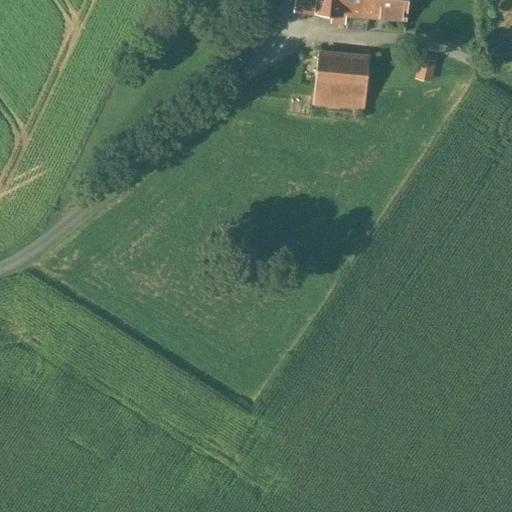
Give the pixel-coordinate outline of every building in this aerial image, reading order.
[(252,0),(248,0),(218,41),(237,55),(268,12),(252,0)] [(406,0),(305,0),(305,10),(346,14),(366,16),(405,19),(406,0)] [(366,16),(346,14),(344,30),(365,32),(366,16)] [(368,56),(317,51),(312,102),(363,107),(365,92),(368,56)] [(430,74),(417,71),(416,77),(428,80),(430,74)]
